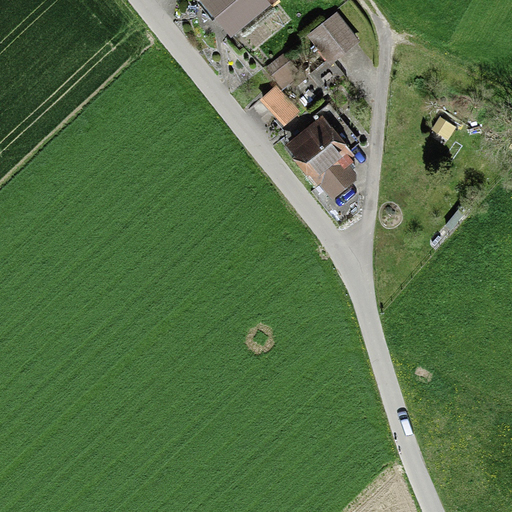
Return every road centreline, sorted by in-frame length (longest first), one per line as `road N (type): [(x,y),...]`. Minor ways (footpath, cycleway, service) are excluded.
road 1 (residential): [(433,511),(410,458),(361,274),(135,0)]
road 2 (track): [(361,274),(384,52),(364,0)]
